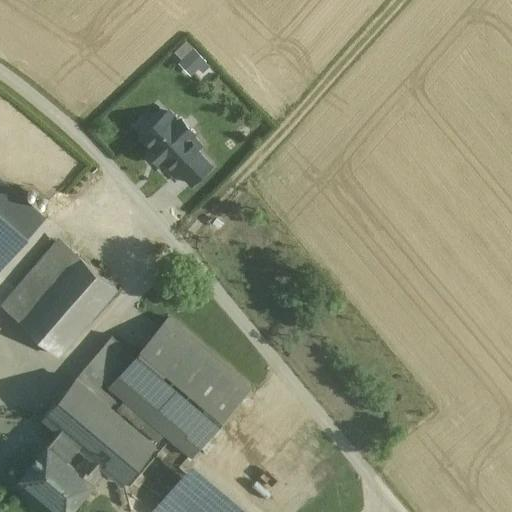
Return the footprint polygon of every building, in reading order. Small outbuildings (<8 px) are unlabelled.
[(177,61),(192,77),(208,62),(193,46),(177,61)] [(179,122),(169,111),(141,138),(150,148),(148,151),(150,153),(152,150),(160,159),(158,161),(160,164),(162,161),(172,172),(200,145),(191,135),(193,133),(181,119),(179,122)] [(0,266),(43,217),(0,179),(0,266)] [(20,321),(78,255),(59,239),(1,305),(20,321)] [(78,255),(20,321),(58,355),(116,289),(78,255)] [(136,356),(110,386),(166,433),(192,456),(251,387),(169,317),(136,356)] [(166,433),(110,386),(136,356),(112,335),(75,379),(155,446),(166,433)] [(155,446),(75,379),(44,416),(61,430),(48,445),(94,484),(107,469),(124,483),(143,460),(155,446)] [(48,445),(47,446),(21,477),(19,479),(21,480),(21,479),(59,511),(70,511),(93,485),(95,484),(94,484),(48,445)] [(232,511),(188,474),(156,511),(232,511)]
